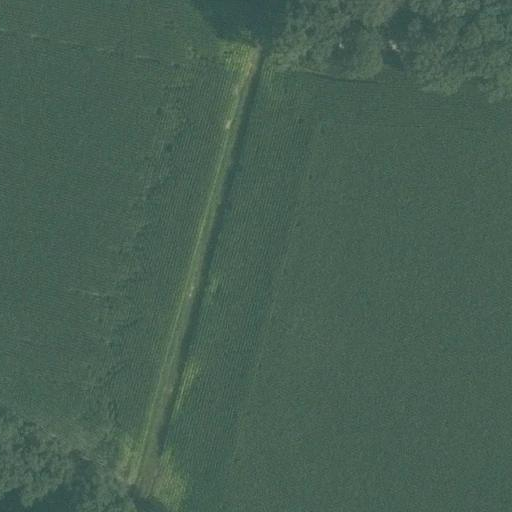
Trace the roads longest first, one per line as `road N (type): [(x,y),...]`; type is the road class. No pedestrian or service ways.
road 1 (track): [(134,511),(230,188),(266,31),(296,19)]
road 2 (track): [(288,0),(296,19),(321,39),(511,58)]
